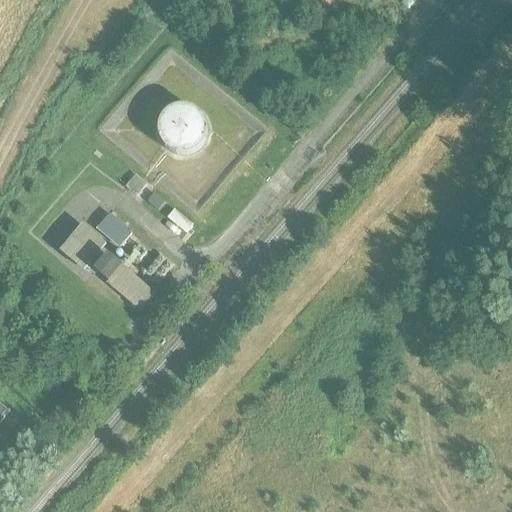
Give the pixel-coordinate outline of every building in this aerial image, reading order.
[(190,153),(203,147),(211,129),(204,112),(186,104),(169,111),(162,122),(161,128),(168,146),(185,154),(190,153)] [(136,173),(127,184),(140,194),(149,182),(136,173)] [(176,221),(182,211),(168,204),(163,214),(176,221)] [(111,212),(97,229),(120,249),(134,232),(111,212)] [(85,224),(62,250),(86,271),(109,244),(85,224)] [(156,249),(140,266),(154,279),(170,261),(156,249)] [(124,266),(112,256),(97,275),(141,311),(157,293),(129,270),(142,254),(137,250),(124,266)]
